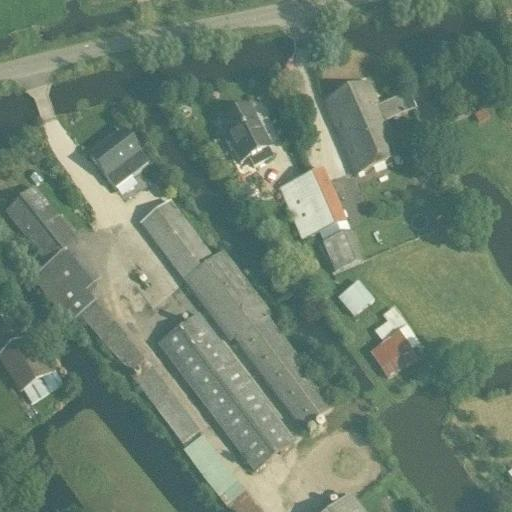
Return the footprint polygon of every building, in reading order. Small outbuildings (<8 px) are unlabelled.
[(407,96),(406,96),(377,109),(367,86),(323,104),(354,178),(398,160),(383,124),(391,121),(392,125),(397,123),(396,119),(413,112),(407,96)] [(481,97),(488,93),(485,88),(478,92),(481,97)] [(252,170),(271,161),(266,151),(268,150),(247,110),(243,112),(242,110),(229,116),(230,119),(219,124),(226,139),(223,141),(229,154),(233,152),(239,165),(247,161),(252,170)] [(128,176),(142,166),(136,157),(138,156),(121,134),(87,159),(104,182),(122,168),(128,176)] [(321,173),(299,182),(278,191),(300,243),(343,225),(321,173)] [(94,284),(68,252),(76,245),(33,192),(4,215),(47,268),(33,280),(69,324),(88,309),(78,297),(94,284)] [(212,262),(169,205),(139,227),(227,344),(232,340),(302,434),(335,410),(264,318),(269,314),(223,254),(212,262)] [(347,235),(321,246),(334,275),(360,264),(347,235)] [(179,448),(196,435),(150,371),(92,307),(79,318),(104,345),(101,347),(132,383),(179,448)] [(254,475),(293,445),(196,318),(157,347),(254,475)] [(423,369),(395,328),(361,352),(389,393),(423,369)] [(55,375),(31,337),(0,356),(0,364),(20,397),(55,375)] [(355,511),(347,501),(332,511),(355,511)]
